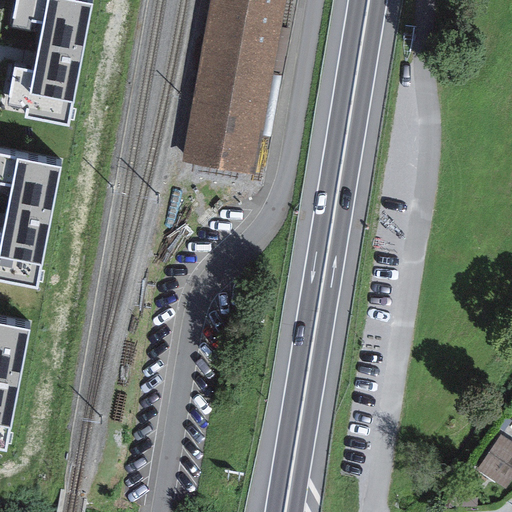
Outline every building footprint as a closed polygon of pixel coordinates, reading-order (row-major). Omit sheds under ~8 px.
[(93,0),(13,0),(10,23),(29,26),(31,17),(43,19),(34,66),(14,62),(7,98),(26,102),(24,113),(70,122),(93,0)] [(255,174),(286,0),(211,0),(183,162),(255,174)] [(64,162),(0,149),(0,187),(1,182),(13,184),(4,231),(0,230),(0,279),(40,287),(64,162)] [(32,323),(0,316),(0,446),(8,448),(32,323)] [(511,482),(511,442),(501,435),(477,468),(507,490),(511,482)]
